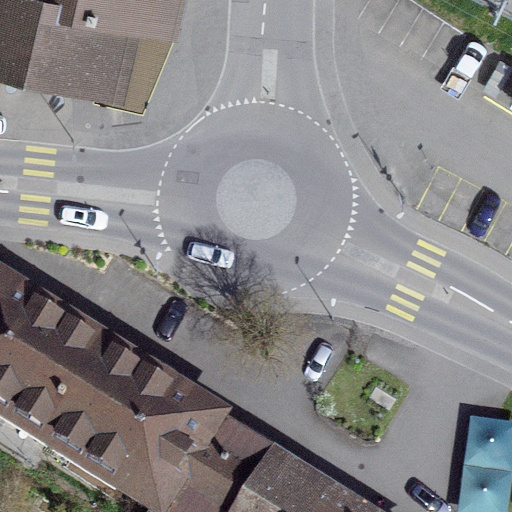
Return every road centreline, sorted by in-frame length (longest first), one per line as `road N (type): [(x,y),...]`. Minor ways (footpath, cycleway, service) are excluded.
road 1 (secondary): [(511,329),(313,233)]
road 2 (secondary): [(187,203),(0,182)]
road 3 (secondary): [(187,203),(195,230),(239,264),(294,254),(313,233)]
road 4 (secondary): [(313,233),(323,207),(309,155),(260,129)]
road 5 (residential): [(272,0),(260,129)]
